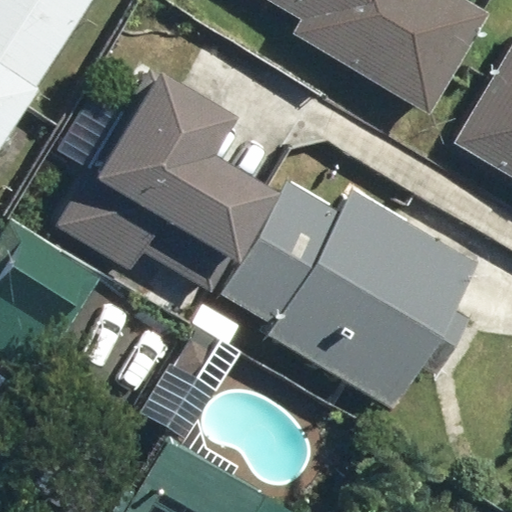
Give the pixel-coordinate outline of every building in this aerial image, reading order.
[(0,0),(0,105),(6,109),(75,0),(0,0)] [(435,0),(240,0),(275,21),(264,39),(405,123),(467,19),(435,0)] [(511,30),(509,28),(434,145),(511,195),(511,30)] [(133,69),(111,106),(102,101),(65,163),(74,168),(33,236),(114,283),(139,242),(199,278),(243,204),(178,165),(209,115),(133,69)] [(438,323),(423,315),(456,256),(330,187),(315,214),(260,183),(195,301),(247,329),(240,342),(369,413),(389,378),(403,385),(438,323)] [(87,279),(0,221),(0,369),(19,381),(87,279)] [(271,511),(142,437),(99,511),(271,511)]
